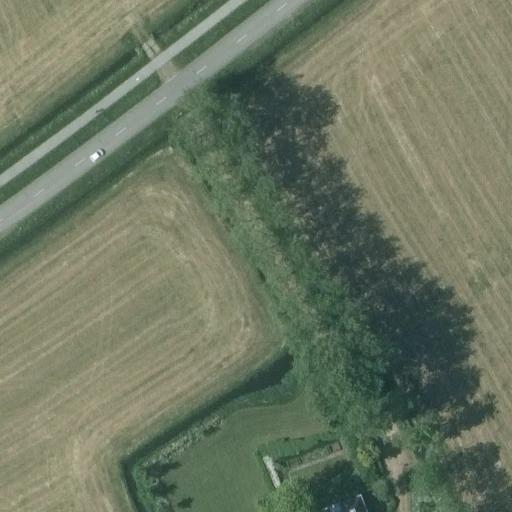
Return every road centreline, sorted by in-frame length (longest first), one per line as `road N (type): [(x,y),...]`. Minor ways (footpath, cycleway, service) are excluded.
road 1 (unclassified): [(368,416),(178,89)]
road 2 (secondary): [(0,220),(178,89)]
road 3 (secondary): [(178,89),(290,0)]
